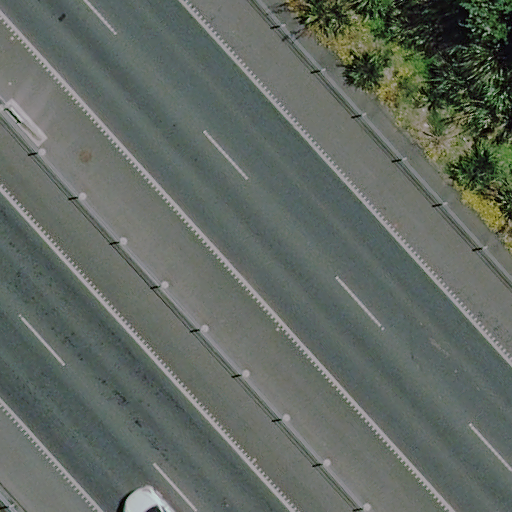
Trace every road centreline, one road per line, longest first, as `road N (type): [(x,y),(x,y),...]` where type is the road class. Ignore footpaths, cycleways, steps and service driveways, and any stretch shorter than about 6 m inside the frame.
road 1 (motorway): [(81,0),(511,477)]
road 2 (motorway): [(205,511),(0,280)]
